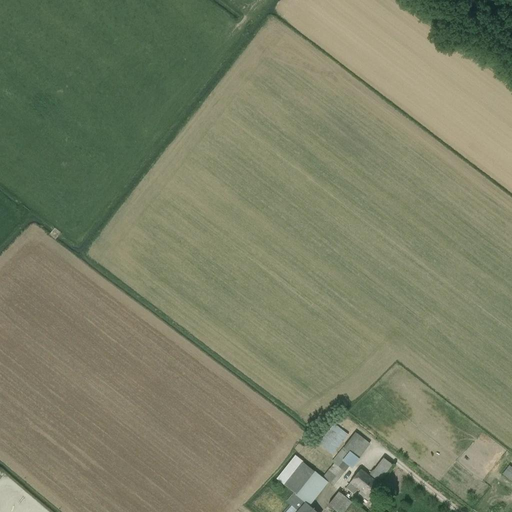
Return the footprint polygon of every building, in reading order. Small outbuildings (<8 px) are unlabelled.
[(317,444),(332,455),(348,435),(333,424),(317,444)] [(321,477),(327,482),(333,487),(349,466),(352,468),(359,459),(358,459),(369,444),(354,432),(342,448),(331,462),(333,463),(321,477)] [(378,484),(392,465),(382,458),(368,476),(360,470),(350,483),(345,488),(353,494),(357,489),(360,491),(358,494),(363,497),(365,495),(368,498),(378,484)] [(321,477),(316,473),(315,473),(314,472),(314,471),(302,461),(283,485),(293,493),(286,502),(291,506),(285,511),(315,511),(308,506),(327,482),(321,477)] [(511,461),(509,465),(502,474),(511,482),(511,461)] [(338,492),(328,505),(336,511),(343,511),(351,503),(338,492)]
